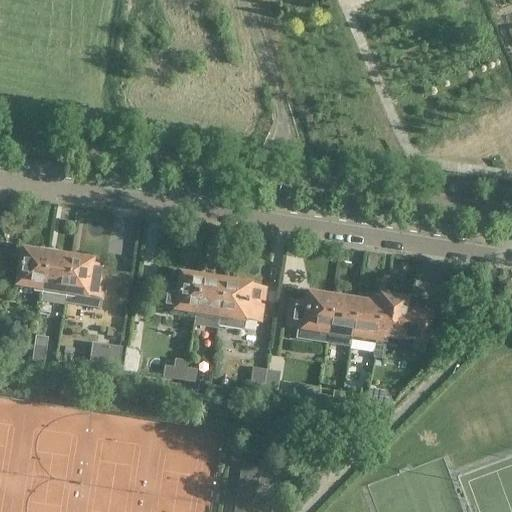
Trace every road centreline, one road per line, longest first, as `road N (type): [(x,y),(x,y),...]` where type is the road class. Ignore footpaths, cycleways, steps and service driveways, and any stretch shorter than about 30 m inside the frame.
road 1 (residential): [(0,180),(511,258)]
road 2 (tertiary): [(0,139),(511,215)]
